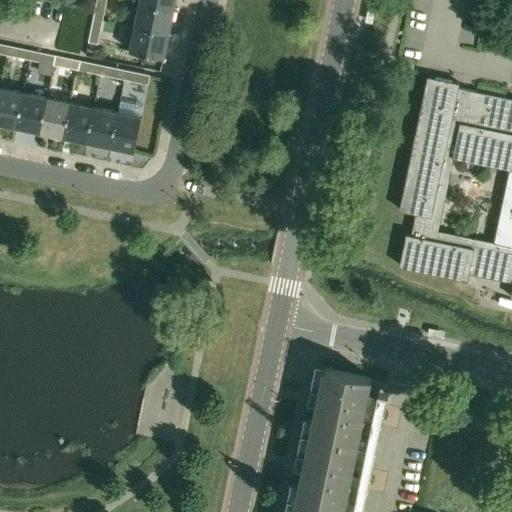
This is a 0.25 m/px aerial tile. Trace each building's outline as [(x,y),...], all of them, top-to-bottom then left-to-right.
[(102,19),(106,0),(97,0),(94,17),(102,19)] [(174,10),(176,0),(139,0),(139,2),(174,10)] [(169,33),(174,10),(139,2),(134,26),(169,33)] [(376,6),(369,5),(366,21),(373,23),(376,6)] [(97,43),(102,19),(94,17),(89,41),(97,43)] [(164,57),(169,33),(134,26),(129,50),(164,57)] [(0,52),(7,54),(9,45),(0,43),(0,52)] [(31,59),(33,50),(9,45),(7,54),(31,59)] [(54,64),(56,55),(33,50),(31,59),(54,64)] [(78,69),(79,60),(56,55),(54,64),(78,69)] [(101,74),(103,65),(79,60),(78,69),(101,74)] [(125,79),(126,70),(103,65),(101,74),(125,79)] [(126,70),(125,79),(149,84),(151,75),(126,70)] [(511,101),(505,100),(506,97),(468,89),(459,87),(460,82),(428,76),(428,77),(430,77),(403,208),(400,208),(400,209),(416,212),(412,234),(407,233),(400,265),(401,265),(402,263),(467,276),(466,279),(468,279),(470,268),(511,276),(511,292),(511,296),(511,101)] [(0,122),(17,126),(24,91),(0,86),(0,88),(0,122)] [(40,131),(47,96),(24,91),(17,126),(40,131)] [(64,136),(71,101),(47,96),(40,131),(64,136)] [(87,141),(94,106),(71,101),(64,136),(87,141)] [(110,146),(118,111),(94,106),(87,141),(110,146)] [(118,111),(110,146),(135,151),(142,116),(118,111)] [(446,329),(428,326),(426,333),(444,337),(446,329)] [(310,393),(308,405),(316,407),(311,433),(358,443),(371,377),(324,367),(319,394),(310,393)] [(297,457),(294,470),(303,472),(297,498),(344,508),(358,443),(311,433),(305,459),(297,457)] [(343,511),(344,508),(297,498),(294,511),(343,511)]
